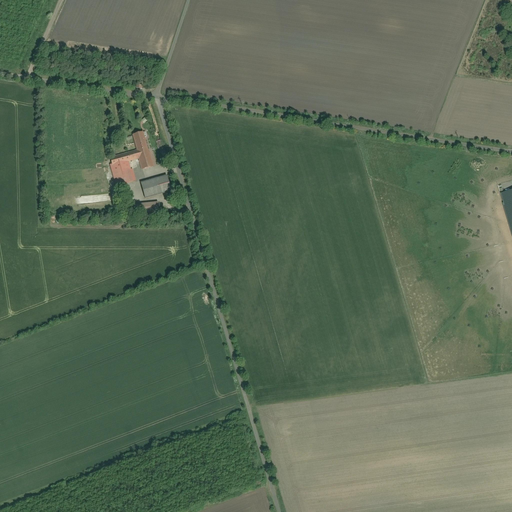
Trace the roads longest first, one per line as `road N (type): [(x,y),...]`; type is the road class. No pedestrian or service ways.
road 1 (unclassified): [(279,511),(156,97)]
road 2 (unclassified): [(511,151),(156,97)]
road 3 (unclassified): [(156,97),(0,74)]
